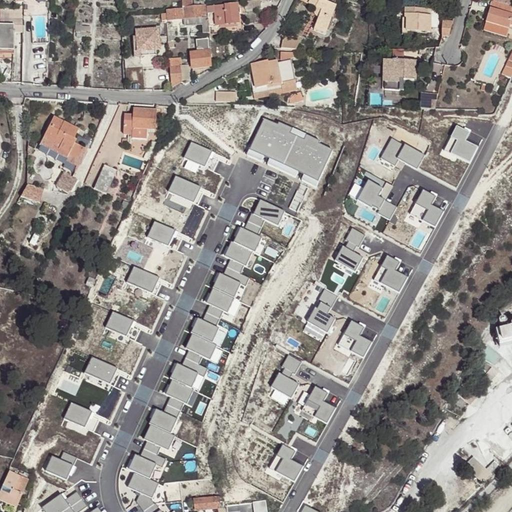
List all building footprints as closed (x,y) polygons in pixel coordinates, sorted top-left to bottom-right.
[(181,0),(182,8),(183,8),(191,8),(191,0),(181,0)] [(309,5),(316,9),(314,11),(314,15),(315,18),(318,20),(313,33),(326,37),(336,8),(326,4),(326,0),(310,0),(309,5)] [(511,14),(511,5),(492,0),(490,8),(511,14)] [(260,1),(245,3),(246,10),(261,9),(260,1)] [(20,5),(0,6),(0,18),(14,19),(21,19),(20,11),(20,5)] [(217,8),(217,13),(220,28),(239,26),(237,6),(217,8)] [(191,8),(183,8),(184,20),(205,19),(204,7),(194,8),(191,8)] [(381,21),(382,9),(373,8),(372,21),(381,21)] [(511,14),(490,8),(487,20),(510,26),(511,19),(511,14)] [(430,9),(401,9),(401,35),(407,36),(408,33),(430,34),(430,9)] [(166,13),(167,22),(183,20),(182,11),(166,13)] [(49,31),(49,30),(50,20),(50,15),(41,16),(41,32),(49,31)] [(199,35),(206,34),(205,19),(184,20),(184,26),(199,26),(199,35)] [(510,26),(487,20),(485,27),(507,34),(508,29),(510,26)] [(14,25),(13,25),(0,25),(0,51),(13,51),(13,29),(14,25)] [(442,37),(449,37),(452,26),(443,25),(442,37)] [(239,26),(220,28),(220,35),(240,34),(239,26)] [(139,52),(154,51),(158,50),(156,30),(135,32),(135,38),(136,52),(139,52)] [(280,50),(295,50),(301,38),(293,38),(283,38),(280,50)] [(195,41),(195,55),(202,54),(208,53),(207,41),(195,41)] [(21,44),(21,57),(29,57),(29,44),(21,44)] [(191,70),(209,68),(208,53),(202,54),(195,55),(190,55),(191,70)] [(280,53),(280,62),(293,59),(293,53),(280,53)] [(400,60),(399,60),(393,60),(393,62),(392,70),(400,70),(400,60)] [(414,61),(400,60),(400,70),(399,80),(406,80),(413,80),(414,61)] [(250,83),(253,92),(281,87),(282,93),(296,90),(291,61),(277,63),(276,61),(268,62),(268,61),(251,64),(254,82),(250,83)] [(392,70),(393,62),(384,62),(384,84),(399,85),(399,80),(392,79),(392,70)] [(168,66),(170,87),(180,84),(180,82),(179,68),(178,65),(168,66)] [(188,67),(179,68),(180,82),(189,81),(188,67)] [(191,70),(192,81),(208,72),(209,68),(191,70)] [(399,80),(400,70),(392,70),(392,79),(399,80)] [(281,87),(253,92),(254,99),(282,93),(281,87)] [(288,101),(295,102),(303,100),(300,91),(295,92),(289,97),(288,101)] [(215,94),(215,103),(235,103),(236,94),(215,94)] [(434,109),(437,98),(423,97),(422,109),(429,109),(431,110),(434,109)] [(133,130),(148,131),(155,131),(156,112),(133,111),(133,118),(133,130)] [(53,117),(39,144),(65,157),(66,154),(77,158),(82,147),(73,143),(75,140),(73,138),(78,129),(53,117)] [(124,136),(132,136),(133,130),(133,118),(124,117),(124,136)] [(147,141),(148,131),(133,130),(132,136),(132,140),(147,141)] [(151,155),(156,144),(151,142),(141,162),(147,165),(151,155)] [(390,149),(372,157),(381,175),(398,167),(390,149)] [(104,196),(115,173),(103,166),(92,190),(104,196)] [(27,185),(26,197),(35,200),(39,188),(27,185)] [(319,200),(310,226),(330,233),(339,206),(319,200)] [(123,203),(118,213),(123,215),(128,206),(123,203)] [(337,305),(332,334),(345,336),(347,322),(357,323),(359,309),(337,305)] [(74,353),(87,357),(97,326),(84,321),(74,353)] [(511,331),(503,333),(503,349),(511,348),(511,331)] [(217,379),(206,417),(245,428),(248,414),(240,412),(247,388),(217,379)] [(51,393),(40,413),(58,423),(69,403),(51,393)] [(185,475),(210,473),(207,440),(204,440),(203,427),(181,429),(185,475)] [(482,474),(490,466),(477,453),(469,461),(469,463),(471,463),(482,474)] [(248,457),(230,461),(239,493),(256,488),(248,457)] [(24,482),(7,475),(2,487),(20,495),(24,482)] [(20,495),(2,487),(0,490),(0,501),(15,509),(20,495)] [(196,511),(220,509),(221,508),(220,497),(196,501),(196,511)]
